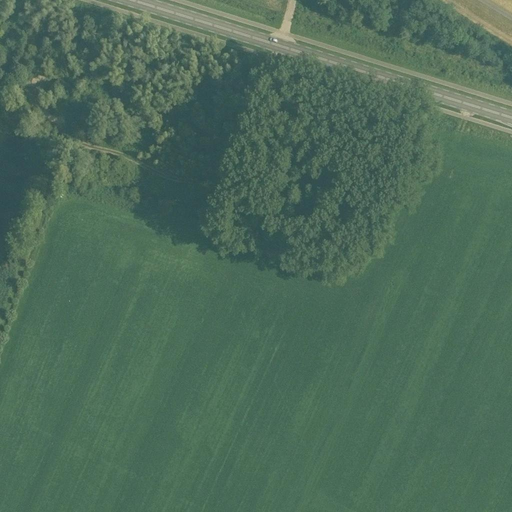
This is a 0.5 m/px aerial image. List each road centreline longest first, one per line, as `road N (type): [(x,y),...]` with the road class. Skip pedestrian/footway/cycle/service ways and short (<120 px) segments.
road 1 (primary): [(138,0),(511,116)]
road 2 (unknown): [(71,137),(224,196),(276,43)]
